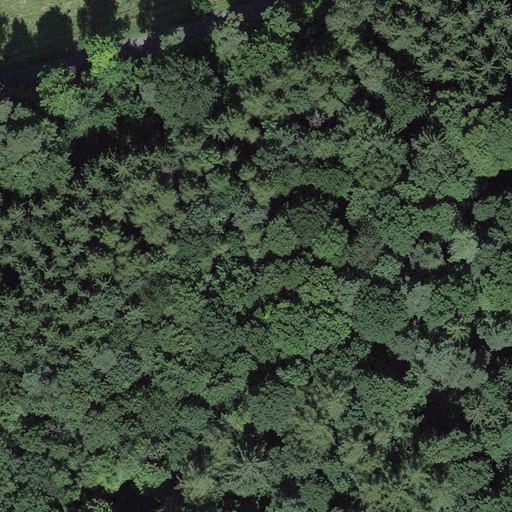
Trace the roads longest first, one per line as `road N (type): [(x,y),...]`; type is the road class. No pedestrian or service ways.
road 1 (track): [(511,190),(337,344),(244,511)]
road 2 (unclassified): [(0,82),(127,49),(265,0)]
